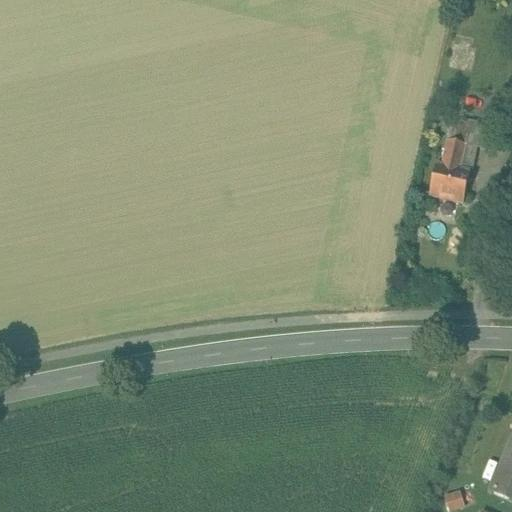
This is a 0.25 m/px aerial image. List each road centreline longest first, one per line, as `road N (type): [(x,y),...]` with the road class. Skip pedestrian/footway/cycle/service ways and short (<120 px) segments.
road 1 (tertiary): [(0,391),(147,359),(511,336)]
road 2 (unknown): [(475,316),(511,106)]
